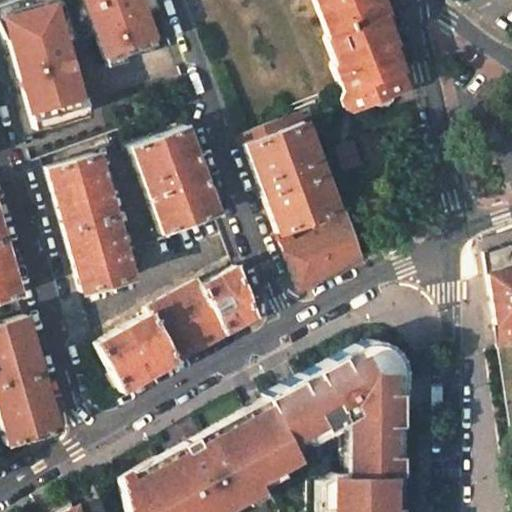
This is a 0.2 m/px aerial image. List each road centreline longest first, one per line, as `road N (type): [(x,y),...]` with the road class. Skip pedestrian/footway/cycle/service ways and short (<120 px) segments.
road 1 (residential): [(285,326),(175,0)]
road 2 (residential): [(0,135),(89,442)]
road 3 (residential): [(449,240),(452,511)]
road 4 (unclassified): [(412,0),(453,198),(449,240)]
road 5 (tertiary): [(89,442),(285,326)]
road 6 (tertiary): [(285,326),(449,240)]
